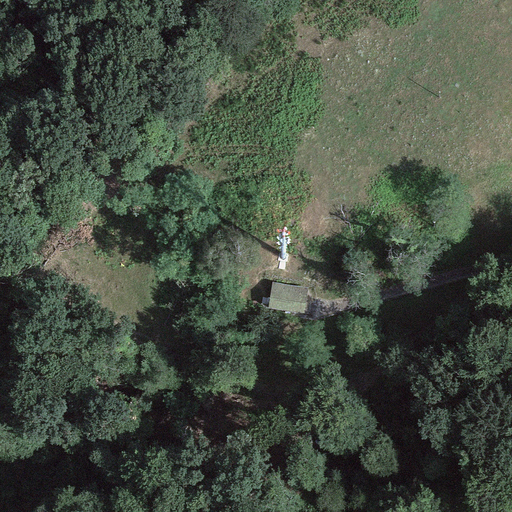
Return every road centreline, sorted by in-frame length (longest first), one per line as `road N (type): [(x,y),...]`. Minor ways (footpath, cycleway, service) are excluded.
road 1 (track): [(511,288),(354,384),(296,380),(245,376),(160,348),(26,289),(0,248)]
road 2 (track): [(0,146),(47,0)]
